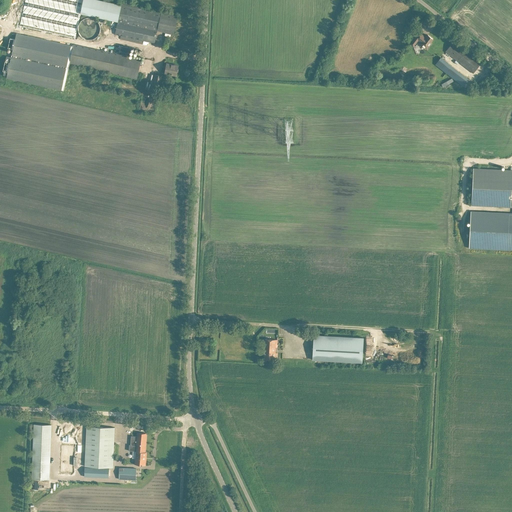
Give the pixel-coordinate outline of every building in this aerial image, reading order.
[(160,15),(137,10),(138,4),(122,1),(121,5),(99,0),(82,0),(80,14),(118,22),(115,34),(121,35),(120,39),(142,44),(143,40),(155,42),(157,31),(174,34),(174,31),(175,31),(176,29),(175,29),(177,18),(161,14),(160,15)] [(78,28),(77,30),(78,33),(79,35),(81,37),(83,39),(86,40),(89,40),(91,40),(94,39),(96,38),(97,36),(99,34),(100,31),(100,28),(100,25),(99,23),(98,22),(96,20),(94,18),(92,17),(89,17),(86,17),(84,18),(83,19),(80,21),(79,23),(79,24),(78,26),(78,28)] [(141,59),(126,55),(128,47),(120,45),(118,54),(73,44),(73,46),(16,33),(15,39),(10,38),(8,48),(13,49),(11,57),(6,56),(3,71),(4,71),(3,75),(7,76),(7,78),(63,90),(69,64),(137,79),(141,59)] [(426,38),(422,35),(418,39),(422,43),(421,44),(426,48),(433,39),(428,35),(426,38)] [(445,52),(473,73),(482,62),(454,40),(445,52)] [(435,65),(463,87),(469,79),(455,68),(453,67),(441,57),(435,65)] [(167,63),(165,73),(176,76),(178,66),(167,63)] [(153,85),(155,85),(160,86),(162,75),(155,74),(153,85)] [(511,170),(475,168),(473,205),(511,207),(511,170)] [(511,212),(471,211),(469,248),(511,250),(511,212)] [(312,359),(363,363),(364,337),(313,334),(312,359)] [(264,359),(269,359),(275,359),(276,345),(277,345),(277,340),(265,339),(264,355),(265,355),(264,359)] [(33,423),(31,478),(50,479),(52,424),(33,423)] [(61,428),(61,433),(74,433),(74,428),(74,424),(62,424),(62,428),(61,428)] [(113,467),(114,454),(115,427),(86,426),(84,466),(113,467)] [(135,458),(135,459),(135,464),(145,465),(146,459),(144,459),(145,452),(147,433),(137,432),(137,436),(131,436),(130,445),(129,445),(129,451),(133,451),(132,458),(135,458)] [(74,443),(61,443),(60,471),(73,471),(74,443)] [(85,467),(84,476),(109,477),(109,468),(85,467)] [(80,492),(115,494),(120,494),(120,487),(123,487),(123,479),(136,480),(136,468),(119,468),(118,486),(80,485),(80,492)]
